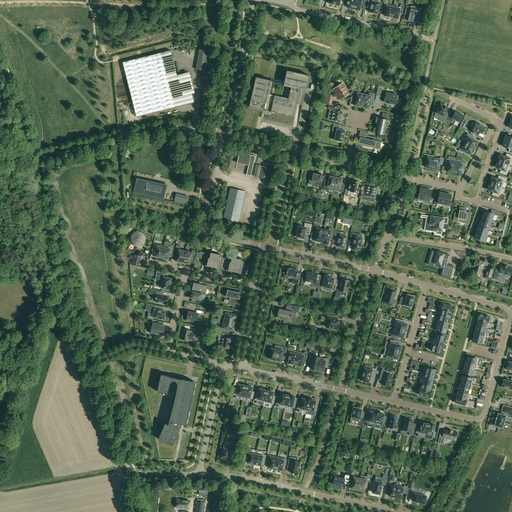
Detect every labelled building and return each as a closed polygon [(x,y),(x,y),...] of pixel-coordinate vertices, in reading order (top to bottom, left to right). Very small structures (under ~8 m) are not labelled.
[(347,4),(347,7),(353,9),(354,0),(344,0),(344,2),(347,2),(347,4)] [(354,0),(353,9),(354,9),(354,8),(355,8),(355,9),(360,10),(361,5),(364,5),(365,0),(354,0)] [(374,13),(377,14),(380,2),(373,1),(372,0),(368,0),(367,4),(371,5),(370,8),(371,8),(370,12),(370,13),(370,14),(374,14),(374,13)] [(387,3),(384,2),(382,10),(385,11),(384,16),(389,17),(389,16),(391,16),(394,5),(387,4),(387,3)] [(404,5),(401,5),(400,7),(394,5),(391,16),(394,17),(393,18),(398,19),(399,14),(402,15),(404,5)] [(409,15),(408,21),(411,22),(411,21),(415,22),(416,20),(419,21),(420,14),(417,14),(418,11),(414,10),(414,9),(411,9),(411,7),(406,6),(404,14),(409,15)] [(171,50),(123,62),(136,116),(194,102),(192,93),(188,77),(178,79),(177,75),(171,50)] [(200,51),(197,70),(200,70),(207,71),(210,52),(200,50),(200,51)] [(210,63),(209,64),(210,65),(210,66),(210,67),(211,67),(212,68),(213,69),(214,69),(215,69),(217,69),(218,68),(219,67),(220,67),(220,66),(220,65),(221,64),(220,63),(220,62),(220,61),(219,60),(218,59),(217,59),(216,58),(215,58),(214,58),(213,58),(213,59),(212,59),(211,60),(210,61),(210,62),(210,63)] [(256,77),(249,107),(293,117),(296,104),(299,105),(299,103),(302,104),(303,100),(304,100),(309,76),(287,70),(284,84),(288,85),(291,86),(290,90),(288,96),(288,100),(277,97),(267,95),(268,91),(271,80),(256,77)] [(343,83),(333,89),(340,100),(349,94),(343,83)] [(354,89),(353,96),(356,97),(354,105),(359,106),(359,105),(361,106),(364,95),(360,94),(360,91),(354,89)] [(386,92),(384,101),(388,102),(388,103),(389,103),(390,102),(395,104),(397,95),(386,92)] [(364,95),(361,106),(364,106),(364,107),(368,108),(370,100),(373,100),(375,94),(369,93),(368,96),(364,95)] [(326,97),(325,103),(330,104),(332,105),(334,96),(332,96),(327,94),(326,97)] [(436,113),(435,115),(440,117),(439,120),(443,122),(447,115),(444,113),(447,107),(443,105),(443,106),(440,104),(438,109),(437,108),(435,112),(436,113)] [(331,120),(341,122),(343,113),(333,111),(331,120)] [(449,114),(446,120),(451,123),(453,119),(460,123),(463,115),(455,111),(453,116),(449,114)] [(377,118),(376,122),(377,122),(376,125),(386,127),(387,124),(389,114),(383,113),(381,119),(377,118)] [(473,129),(471,132),(476,135),(478,132),(481,134),(485,127),(481,125),(479,124),(476,122),(472,129),(473,129)] [(333,125),(332,131),(333,131),(336,132),(334,140),(338,141),(337,142),(341,143),(342,141),(343,142),(345,131),(338,129),(339,126),(333,125)] [(374,128),(373,132),(378,133),(378,137),(387,139),(388,134),(385,133),(386,127),(376,125),(375,128),(374,128)] [(463,142),(475,148),(477,144),(476,144),(477,142),(475,141),(475,140),(472,139),(474,136),(468,133),(466,136),(467,137),(464,142),(463,142)] [(357,144),(357,145),(378,149),(379,142),(381,142),(382,142),(360,137),(358,144),(357,144)] [(503,141),(502,145),(503,145),(502,146),(509,149),(508,151),(510,152),(511,149),(511,143),(504,141),(504,142),(503,141)] [(463,142),(458,151),(465,154),(466,151),(469,153),(469,152),(471,154),(472,152),(473,152),(475,148),(463,142)] [(239,152),(237,162),(248,165),(246,175),(250,176),(255,156),(239,152)] [(424,154),(423,161),(426,161),(425,164),(426,164),(425,167),(427,167),(427,168),(431,169),(434,156),(424,154)] [(498,157),(497,161),(510,166),(511,160),(511,159),(511,155),(506,154),(505,157),(503,156),(500,155),(499,157),(498,157)] [(434,156),(431,169),(435,170),(435,169),(438,170),(438,167),(439,167),(439,164),(442,165),(444,158),(440,157),(440,158),(434,157),(434,156)] [(446,159),(445,165),(448,166),(447,169),(448,169),(447,172),(449,172),(449,173),(453,174),(456,162),(450,161),(450,159),(446,159)] [(497,161),(495,165),(496,165),(496,167),(498,168),(498,169),(501,170),(500,173),(506,175),(508,172),(505,171),(507,165),(510,166),(497,161)] [(456,162),(453,174),(457,175),(458,174),(460,175),(460,172),(461,172),(461,169),(464,170),(466,163),(462,162),(462,163),(456,162)] [(256,164),(253,176),(258,177),(268,179),(271,168),(261,166),(256,164)] [(309,182),(314,183),(314,185),(321,187),(322,181),(320,180),(321,178),(320,178),(321,173),(320,175),(319,174),(311,172),(312,172),(311,176),(310,176),(310,178),(311,178),(310,182),(309,182)] [(324,181),(322,190),(329,191),(329,189),(333,190),(336,176),(333,176),(333,177),(330,176),(328,182),(324,181)] [(336,176),(333,190),(343,192),(345,186),(341,185),(342,179),(339,178),(339,177),(336,176)] [(491,179),(489,183),(502,188),(504,182),(505,182),(506,178),(499,176),(497,179),(495,178),(492,177),(491,179)] [(137,178),(134,193),(163,199),(166,185),(152,182),(138,179),(137,178)] [(350,185),(349,188),(350,188),(350,191),(357,193),(357,191),(358,192),(359,188),(358,188),(359,183),(358,182),(359,181),(355,181),(355,182),(352,181),(351,185),(350,185)] [(489,183),(488,187),(488,189),(491,190),(490,191),(493,192),(492,195),(498,197),(502,188),(489,183)] [(362,192),(361,199),(369,201),(370,197),(375,198),(377,186),(368,184),(366,193),(362,192)] [(230,188),(223,219),(238,223),(245,191),(230,188)] [(415,194),(414,200),(417,200),(417,201),(423,202),(426,189),(425,189),(425,188),(421,188),(420,188),(418,195),(415,194)] [(426,189),(423,202),(424,200),(429,201),(428,204),(432,205),(433,199),(430,198),(431,190),(430,190),(427,189),(426,189)] [(435,199),(434,204),(437,205),(437,204),(443,205),(445,194),(444,193),(441,192),(441,193),(440,192),(438,199),(435,199)] [(445,194),(443,205),(449,206),(452,206),(453,203),(450,202),(451,195),(450,195),(450,194),(447,193),(446,194),(445,194)] [(175,195),(174,202),(186,204),(188,198),(175,195)] [(455,212),(453,221),(453,220),(457,221),(458,219),(465,221),(465,223),(469,224),(470,218),(470,217),(469,217),(467,216),(468,213),(467,213),(466,213),(466,209),(466,208),(460,207),(458,214),(455,213),(455,212)] [(484,211),(482,216),(492,220),(494,215),(498,216),(499,212),(492,210),(490,213),(484,211)] [(424,229),(424,230),(434,232),(434,229),(438,230),(442,230),(443,223),(447,224),(448,218),(436,216),(436,217),(426,216),(426,217),(427,217),(426,221),(431,221),(430,225),(427,225),(426,229),(424,229)] [(482,216),(480,222),(490,225),(492,220),(482,216)] [(480,222),(478,227),(488,231),(490,225),(480,222)] [(298,231),(296,237),(299,237),(299,238),(302,239),(303,238),(304,234),(305,231),(310,232),(312,224),(304,223),(303,227),(299,226),(299,227),(298,227),(297,230),(298,231)] [(313,233),(312,234),(315,235),(314,239),(314,240),(315,241),(315,242),(319,243),(319,241),(321,242),(324,230),(317,228),(318,225),(314,225),(313,233)] [(478,227),(476,233),(488,237),(488,236),(487,236),(488,231),(478,227)] [(324,230),(321,242),(323,242),(323,243),(328,244),(329,240),(329,236),(332,237),(334,229),(329,228),(329,231),(324,230)] [(130,238),(130,239),(130,240),(130,241),(132,241),(135,244),(140,245),(140,246),(141,246),(142,246),(142,245),(143,245),(143,244),(144,244),(144,243),(145,243),(145,242),(145,241),(146,241),(146,240),(146,239),(146,238),(146,237),(146,236),(145,236),(145,235),(145,234),(144,234),(144,233),(143,232),(142,232),(142,231),(141,231),(141,233),(138,232),(138,230),(137,230),(136,230),(136,231),(135,231),(134,231),(133,232),(132,232),(132,233),(131,234),(131,235),(130,235),(130,236),(130,237),(130,238)] [(336,231),(335,238),(338,238),(337,242),(338,242),(337,244),(337,246),(344,248),(347,236),(340,235),(340,232),(336,231)] [(352,233),(350,241),(353,242),(353,243),(354,243),(353,245),(352,250),(356,251),(356,250),(359,250),(361,243),(362,239),(361,239),(362,238),(356,237),(356,234),(352,233)] [(476,233),(474,238),(486,242),(488,237),(476,233)] [(154,243),(152,250),(156,250),(155,252),(154,256),(155,256),(155,257),(159,258),(159,257),(161,258),(163,245),(154,243)] [(163,245),(161,258),(164,258),(163,259),(167,260),(167,259),(168,259),(169,256),(169,254),(170,253),(173,253),(174,246),(171,245),(170,247),(164,246),(163,245)] [(176,245),(174,255),(177,256),(176,260),(176,261),(179,262),(179,263),(182,263),(185,251),(181,250),(181,249),(180,245),(176,245)] [(185,251),(182,263),(186,264),(186,263),(189,264),(190,263),(191,259),(194,260),(196,251),(192,250),(192,253),(185,251)] [(431,251),(427,264),(428,264),(428,262),(433,263),(434,263),(440,265),(439,267),(440,268),(440,267),(442,268),(440,276),(441,276),(441,275),(450,278),(450,279),(454,267),(453,266),(453,267),(446,265),(449,255),(444,254),(443,253),(443,254),(440,253),(440,252),(440,253),(437,252),(437,251),(436,252),(432,251),(431,251)] [(208,253),(205,266),(208,267),(208,266),(217,268),(217,269),(220,269),(226,270),(226,271),(229,271),(238,273),(241,274),(244,261),(242,261),(242,259),(241,259),(241,258),(237,257),(237,258),(232,257),(231,258),(229,258),(229,259),(223,258),(223,256),(220,256),(221,255),(215,253),(212,252),(212,253),(211,252),(210,254),(208,253)] [(132,261),(132,263),(140,265),(141,262),(140,262),(141,260),(142,257),(134,255),(133,258),(134,258),(133,261),(132,261)] [(474,259),(472,266),(474,267),(473,272),(480,274),(481,269),(482,269),(484,262),(474,259)] [(494,273),(493,279),(493,278),(496,279),(496,280),(497,277),(505,279),(506,274),(510,276),(511,270),(511,268),(508,267),(508,266),(503,265),(503,266),(501,265),(500,270),(499,270),(497,274),(494,273)] [(286,268),(286,271),(287,271),(286,275),(293,277),(292,283),(298,284),(299,280),(299,281),(300,274),(297,273),(298,270),(294,269),(292,268),(288,267),(288,268),(286,268)] [(487,268),(485,276),(491,278),(493,270),(487,268)] [(157,272),(156,276),(160,277),(160,279),(163,279),(161,288),(164,289),(164,290),(168,291),(168,290),(169,290),(170,285),(169,285),(171,279),(164,277),(165,273),(157,272)] [(307,272),(305,280),(312,282),(311,286),(318,288),(319,281),(316,280),(317,273),(313,273),(307,272)] [(322,283),(321,287),(326,288),(326,287),(331,288),(331,290),(334,291),(336,283),(333,282),(334,279),(330,278),(331,277),(329,276),(330,275),(326,275),(326,276),(325,275),(323,283),(322,283)] [(337,289),(335,297),(339,298),(340,294),(346,295),(346,292),(347,292),(348,288),(348,289),(349,284),(349,281),(341,279),(339,290),(337,289)] [(193,283),(191,291),(202,294),(205,295),(206,289),(210,290),(211,284),(214,285),(214,284),(203,282),(202,285),(198,284),(193,283)] [(150,290),(149,293),(154,294),(153,296),(156,297),(155,302),(166,304),(166,303),(167,303),(168,300),(167,299),(168,296),(157,294),(157,291),(158,291),(150,289),(150,290)] [(227,290),(226,296),(230,297),(228,305),(239,307),(241,298),(239,298),(241,293),(227,290)] [(388,290),(385,301),(392,304),(391,306),(395,307),(397,301),(394,300),(396,292),(388,290)] [(191,291),(190,298),(196,299),(195,303),(203,304),(204,299),(201,299),(202,294),(191,291)] [(401,298),(399,305),(404,306),(405,305),(411,307),(414,297),(413,296),(413,295),(409,294),(409,295),(407,295),(406,299),(401,298)] [(442,303),(440,309),(452,312),(452,311),(453,308),(453,306),(442,303)] [(147,304),(146,310),(151,311),(154,312),(153,317),(161,319),(162,319),(164,319),(165,315),(164,314),(165,311),(162,311),(155,309),(156,306),(147,304)] [(280,309),(279,314),(281,315),(281,318),(290,320),(291,316),(295,317),(296,312),(298,312),(299,306),(291,305),(290,308),(288,308),(288,311),(285,310),(283,310),(283,309),(283,310),(280,309)] [(223,313),(222,320),(234,323),(235,320),(236,320),(237,316),(236,316),(236,315),(233,314),(231,314),(232,310),(224,309),(223,312),(223,313)] [(439,314),(450,317),(451,312),(452,312),(440,309),(442,310),(440,315),(439,314)] [(188,311),(186,320),(191,321),(191,319),(197,320),(199,320),(200,314),(198,314),(188,311)] [(328,318),(326,327),(331,328),(338,329),(339,324),(338,324),(339,320),(333,319),(333,316),(328,314),(327,318),(328,318)] [(478,315),(477,318),(478,318),(477,319),(489,323),(489,322),(490,317),(479,314),(478,315)] [(395,318),(393,328),(405,331),(405,329),(406,329),(407,324),(403,323),(404,321),(395,318)] [(478,320),(476,325),(488,328),(489,323),(477,319),(477,320),(478,320)] [(222,320),(219,331),(227,333),(228,329),(230,330),(234,330),(235,326),(234,326),(234,323),(222,320)] [(149,322),(149,326),(150,333),(155,333),(157,334),(157,335),(162,336),(162,335),(164,326),(154,323),(149,322)] [(436,325),(435,331),(445,333),(447,328),(436,325)] [(476,325),(475,330),(487,333),(488,328),(476,325)] [(393,328),(390,337),(399,339),(399,337),(403,338),(404,333),(405,331),(393,328)] [(182,329),(180,339),(187,340),(187,339),(195,341),(196,340),(196,337),(197,334),(191,332),(191,331),(182,329)] [(475,330),(474,335),(485,338),(487,333),(475,330)] [(217,332),(216,340),(219,340),(220,340),(222,341),(221,347),(229,349),(230,345),(230,343),(231,339),(222,337),(222,333),(221,333),(217,332)] [(432,339),(444,342),(445,336),(435,334),(433,339),(432,339)] [(474,335),(472,341),(484,344),(485,338),(474,335)] [(432,339),(431,344),(442,348),(444,342),(432,339)] [(391,340),(388,349),(399,352),(400,350),(401,345),(396,344),(396,341),(391,340)] [(271,348),(269,359),(273,360),(276,360),(276,361),(277,360),(280,361),(282,354),(285,355),(288,344),(284,343),(282,351),(271,348)] [(432,345),(430,351),(441,353),(442,348),(431,344),(430,345),(432,345)] [(289,347),(287,353),(290,354),(290,356),(289,356),(288,358),(289,359),(288,363),(292,364),(292,363),(295,364),(298,352),(293,351),(294,348),(289,347)] [(386,356),(386,359),(393,361),(394,358),(397,359),(398,355),(399,355),(399,352),(388,349),(386,356)] [(298,352),(295,364),(297,364),(297,365),(301,366),(302,361),(303,359),(306,359),(307,352),(304,351),(304,353),(298,352)] [(310,354),(308,362),(311,363),(311,364),(310,368),(311,369),(311,370),(315,371),(316,370),(317,370),(317,369),(319,358),(313,356),(313,355),(310,354)] [(467,356),(466,362),(477,365),(479,358),(474,357),(474,358),(467,356)] [(319,358),(317,369),(318,370),(317,371),(322,372),(322,371),(323,371),(324,367),(324,366),(328,366),(329,359),(326,358),(325,359),(319,358)] [(466,362),(464,367),(474,370),(476,365),(477,365),(466,362)] [(424,367),(422,372),(434,375),(436,370),(424,367)] [(464,367),(463,373),(473,376),(474,370),(464,367)] [(364,368),(361,380),(364,381),(368,382),(370,376),(374,377),(377,369),(372,368),(372,370),(364,368)] [(382,369),(380,375),(383,376),(381,384),(389,386),(392,375),(384,373),(385,370),(382,369)] [(423,373),(422,378),(433,381),(434,375),(422,372),(422,373),(423,373)] [(161,375),(157,391),(165,393),(169,377),(169,376),(161,375)] [(463,375),(461,381),(471,384),(473,378),(463,375)] [(502,379),(501,383),(502,384),(501,387),(511,390),(511,389),(511,377),(510,381),(502,379)] [(165,423),(158,439),(159,439),(160,440),(161,440),(166,442),(168,443),(172,445),(176,437),(178,431),(179,429),(178,429),(179,426),(180,427),(181,426),(182,424),(184,424),(186,425),(196,382),(181,379),(177,397),(174,410),(172,421),(171,423),(172,423),(171,426),(168,424),(165,423)] [(235,388),(234,395),(243,397),(246,385),(243,385),(239,384),(238,388),(235,388)] [(246,385),(243,397),(253,399),(254,392),(251,391),(252,387),(248,386),(246,385)] [(460,386),(458,391),(470,395),(470,394),(467,394),(469,389),(460,386)] [(419,388),(417,394),(429,397),(429,396),(430,396),(431,393),(430,392),(430,391),(419,388)] [(256,392),(254,400),(257,401),(264,402),(266,391),(264,390),(260,389),(259,392),(256,392)] [(266,391),(264,402),(273,404),(275,396),(273,395),(273,392),(269,391),(269,392),(266,391)] [(456,396),(456,397),(468,400),(470,395),(458,391),(457,397),(456,396)] [(277,397),(276,404),(285,406),(288,395),(285,395),(281,394),(280,397),(277,397)] [(288,395),(285,406),(295,408),(296,401),(294,400),(295,397),(290,396),(288,395)] [(455,398),(454,401),(455,401),(455,402),(466,405),(467,400),(468,400),(456,397),(456,398),(455,398)] [(298,401),(297,408),(299,409),(306,411),(305,417),(306,414),(306,411),(309,399),(306,398),(306,399),(302,398),(301,402),(298,401)] [(306,414),(305,417),(306,414),(315,416),(317,406),(315,405),(316,401),(311,400),(312,400),(309,399),(306,411),(306,414)] [(496,421),(495,426),(502,428),(506,413),(511,414),(511,407),(503,406),(502,411),(502,412),(502,414),(498,413),(497,418),(496,418),(497,419),(496,420),(495,421),(496,421)] [(353,407),(351,419),(358,421),(358,425),(361,426),(363,416),(360,415),(361,409),(358,409),(358,408),(353,407)] [(366,415),(365,422),(375,424),(377,412),(374,412),(370,411),(369,416),(366,415)] [(377,412),(375,424),(384,426),(386,420),(383,419),(384,414),(380,413),(377,412)] [(389,418),(388,422),(389,422),(388,429),(393,430),(393,428),(396,429),(398,418),(396,417),(396,416),(391,415),(390,418),(389,418)] [(405,420),(403,431),(410,432),(409,435),(413,436),(415,426),(412,425),(413,421),(405,420)] [(417,428),(416,433),(425,435),(425,438),(425,435),(428,424),(426,423),(421,422),(420,428),(417,428)] [(425,435),(425,438),(425,435),(435,437),(436,432),(433,431),(435,425),(430,424),(428,424),(425,435)] [(441,431),(438,443),(443,444),(445,437),(455,440),(457,433),(452,432),(452,431),(449,430),(448,431),(444,430),(444,431),(441,431)] [(224,446),(221,457),(222,457),(222,458),(225,459),(225,458),(229,459),(231,450),(234,451),(235,446),(232,445),(231,447),(224,446)] [(247,451),(245,458),(248,459),(247,462),(247,463),(251,464),(252,464),(254,464),(256,453),(247,451)] [(256,453),(254,464),(256,465),(260,466),(261,466),(261,465),(262,462),(264,462),(266,455),(256,453)] [(268,455),(266,463),(269,463),(268,467),(272,468),(272,469),(275,469),(277,457),(268,455)] [(277,457),(275,469),(277,470),(277,469),(282,470),(282,466),(285,467),(287,459),(277,457)] [(290,457),(288,465),(291,465),(289,472),(297,474),(298,467),(300,467),(301,463),(299,463),(300,462),(295,461),(296,458),(290,457)] [(352,472),(350,479),(353,479),(351,488),(353,488),(352,489),(356,490),(356,489),(358,489),(360,478),(354,477),(355,473),(352,472)] [(334,476),(332,484),(343,487),(344,483),(347,483),(349,476),(343,474),(342,478),(334,476)] [(360,478),(358,489),(359,490),(359,491),(362,492),(363,490),(364,491),(366,481),(369,482),(371,475),(368,474),(367,480),(360,478)] [(374,485),(372,493),(374,493),(374,494),(377,495),(378,494),(380,494),(382,481),(379,480),(379,481),(375,480),(375,482),(374,481),(373,485),(374,485)] [(391,485),(388,496),(395,497),(397,485),(398,484),(396,484),(396,485),(393,485),(391,485)] [(397,485),(395,497),(401,498),(402,493),(406,494),(408,486),(404,486),(404,487),(397,485)] [(411,491),(410,496),(413,497),(413,500),(412,500),(412,501),(413,501),(416,502),(420,503),(424,503),(424,504),(425,504),(425,503),(426,497),(426,496),(414,494),(415,492),(411,491)] [(176,506),(176,508),(188,509),(188,507),(189,502),(189,500),(177,499),(177,501),(176,506)] [(196,501),(195,511),(203,511),(205,502),(200,501),(196,501)]
